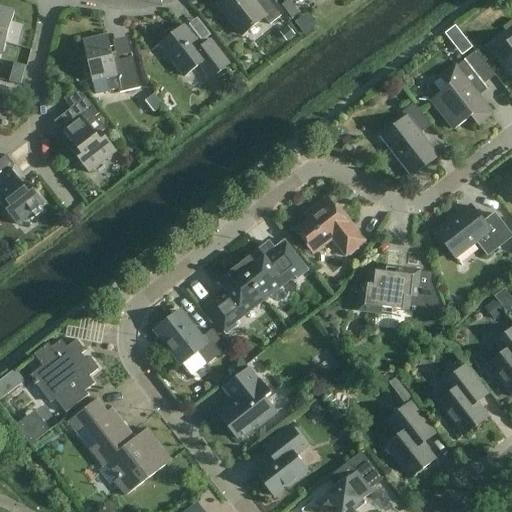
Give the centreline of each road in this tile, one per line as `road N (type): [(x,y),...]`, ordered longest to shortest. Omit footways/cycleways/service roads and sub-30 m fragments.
road 1 (residential): [(245,511),(129,356),(123,334),(131,315),(310,177),(329,169),(390,203),(411,205),(443,196),(511,139)]
road 2 (residential): [(72,201),(42,165),(35,70),(54,0)]
